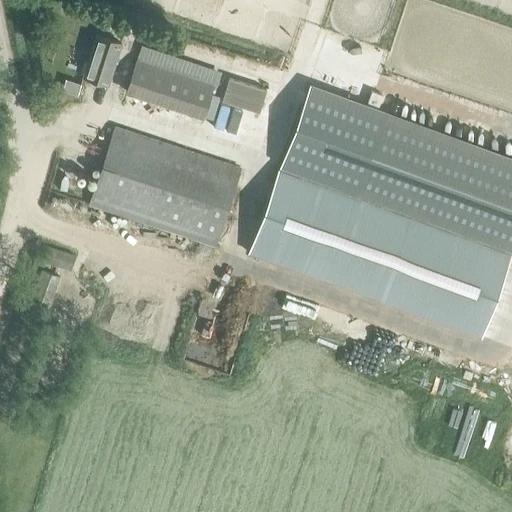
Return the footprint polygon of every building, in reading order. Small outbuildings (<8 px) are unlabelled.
[(116,28),(118,23),(120,16),(97,9),(93,21),(107,25),(116,28)] [(96,34),(82,76),(106,84),(120,42),(96,34)] [(201,114),(210,84),(227,89),(211,138),(257,153),(278,89),(140,45),(136,60),(127,90),(154,99),(150,110),(192,123),(196,112),(201,114)] [(109,93),(124,98),(135,61),(120,56),(109,93)] [(78,91),(81,81),(66,77),(63,87),(78,91)] [(511,158),(307,84),(277,165),(297,173),(511,251),(511,158)] [(215,244),(227,206),(240,168),(113,126),(88,202),(215,244)] [(277,165),(246,251),(268,259),(480,336),(511,254),(296,176),(297,173),(277,165)] [(43,259),(63,266),(69,268),(74,254),(48,245),(43,259)] [(58,274),(40,267),(28,303),(46,309),(58,274)] [(397,379),(406,361),(393,354),(384,372),(397,379)] [(413,434),(426,391),(414,387),(401,431),(413,434)] [(382,425),(385,402),(370,400),(367,423),(382,425)]
